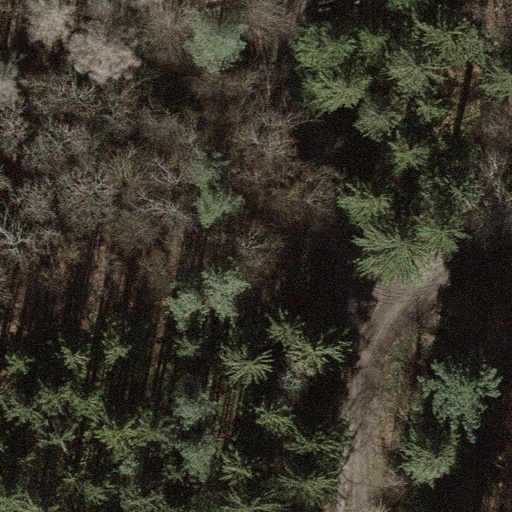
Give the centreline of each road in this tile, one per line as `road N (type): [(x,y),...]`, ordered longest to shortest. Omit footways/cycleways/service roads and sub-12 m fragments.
road 1 (track): [(299,0),(366,331),(352,511)]
road 2 (track): [(366,331),(511,234)]
